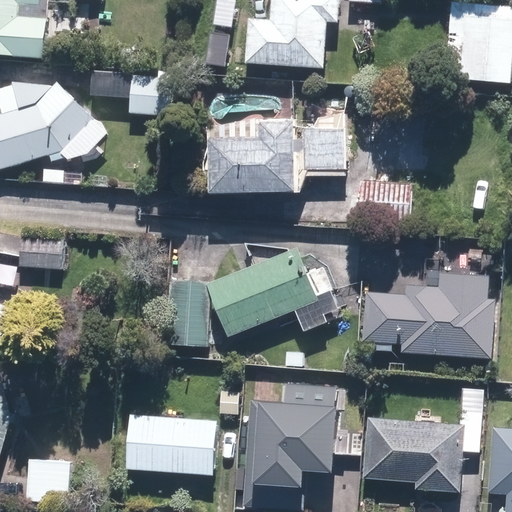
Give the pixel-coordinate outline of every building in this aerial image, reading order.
[(39,0),(0,0),(0,53),(42,56),(44,19),(18,17),(19,4),(39,5),(39,0)] [(252,19),(249,62),(325,68),(329,21),(339,22),(341,0),(273,0),(272,20),(252,19)] [(511,68),(511,7),(455,3),(450,76),(511,81),(511,68)] [(136,77),(133,112),(166,114),(168,79),(136,77)] [(0,116),(0,169),(66,150),(95,119),(58,85),(41,104),(0,116)] [(212,138),(213,193),(301,192),(300,121),(263,122),(263,137),(212,138)] [(345,127),(305,129),(308,170),(347,168),(345,127)] [(362,183),(360,222),(410,225),(412,186),(362,183)] [(484,239),(454,237),(453,270),(483,271),(484,239)] [(24,238),(22,265),(61,268),(63,240),(24,238)] [(212,282),(173,280),(170,341),(210,343),(212,288),(231,335),(319,300),(298,248),(212,282)] [(368,292),(364,340),(404,343),(404,350),(493,356),(497,299),(489,299),(490,276),(441,273),(440,288),(408,286),(408,295),(368,292)] [(0,363),(0,462),(13,416),(1,364),(0,363)] [(251,403),(244,508),(300,511),(302,470),(330,471),(334,408),(251,403)] [(133,415),(129,468),(214,474),(218,421),(133,415)] [(465,424),(370,417),(366,477),(420,480),(419,486),(460,489),(465,424)] [(511,511),(511,428),(496,428),(491,492),(508,493),(506,511),(511,511)] [(71,463),(32,460),(29,500),(68,503),(71,463)]
